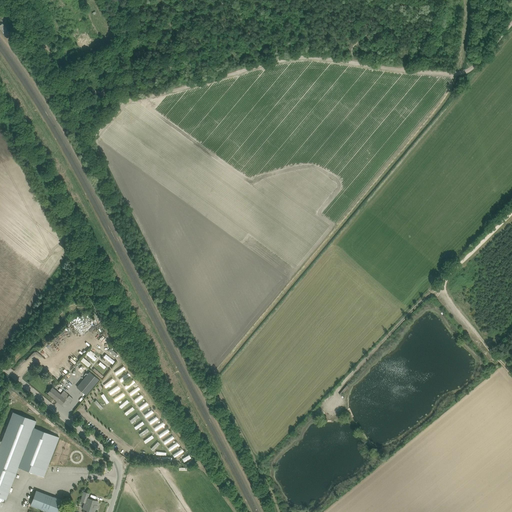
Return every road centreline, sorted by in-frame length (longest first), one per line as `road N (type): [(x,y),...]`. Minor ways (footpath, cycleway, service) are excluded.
road 1 (track): [(61,71),(127,101),(303,53),(469,74),(511,27)]
road 2 (track): [(0,33),(77,154),(193,377)]
road 3 (unclassified): [(109,511),(118,465),(0,364)]
road 4 (track): [(322,406),(440,284)]
